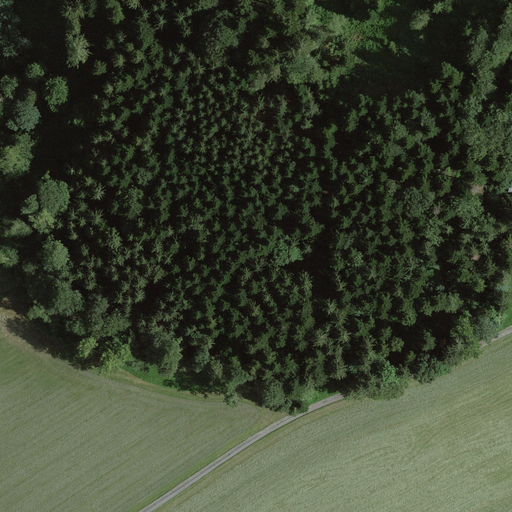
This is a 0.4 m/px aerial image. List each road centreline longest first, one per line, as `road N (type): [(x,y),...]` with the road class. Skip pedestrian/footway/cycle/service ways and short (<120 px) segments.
road 1 (track): [(511,328),(345,395),(148,511)]
road 2 (track): [(481,343),(448,290),(440,218),(511,41)]
road 3 (track): [(0,138),(35,132),(65,107),(81,43),(152,0)]
